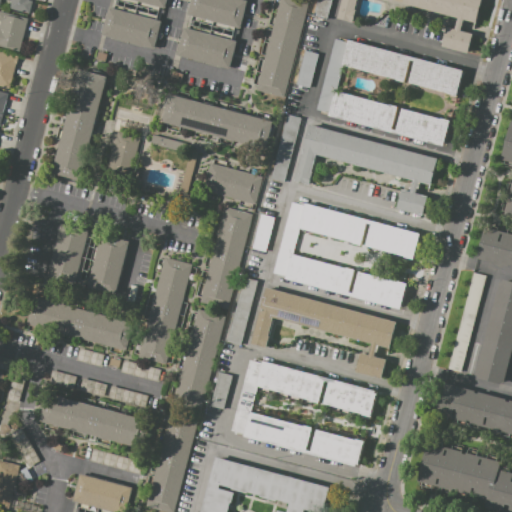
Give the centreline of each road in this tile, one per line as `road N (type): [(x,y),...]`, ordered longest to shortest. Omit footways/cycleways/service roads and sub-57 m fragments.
road 1 (residential): [(511,23),(379,511)]
road 2 (residential): [(64,0),(0,245)]
